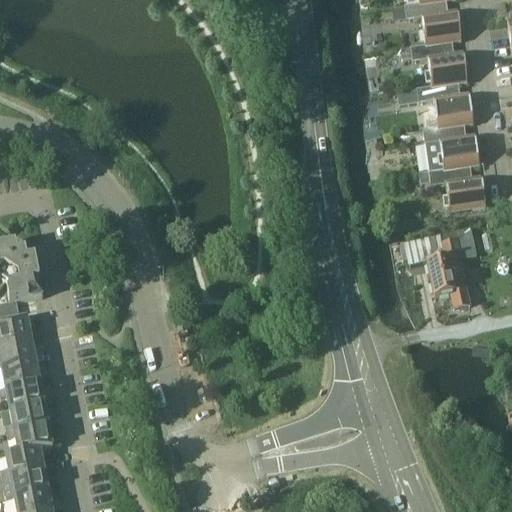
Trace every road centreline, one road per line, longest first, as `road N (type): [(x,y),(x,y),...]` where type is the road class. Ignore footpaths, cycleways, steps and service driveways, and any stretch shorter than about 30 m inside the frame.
road 1 (residential): [(220,472),(184,441),(137,251),(99,193),(50,152),(0,129)]
road 2 (secondary): [(379,396),(325,218),(302,0)]
road 3 (residential): [(78,511),(72,474),(82,450),(41,202),(0,209)]
road 4 (residential): [(504,199),(478,7),(485,0)]
road 5 (residential): [(256,458),(359,456),(397,442)]
road 6 (residential): [(379,396),(256,458)]
